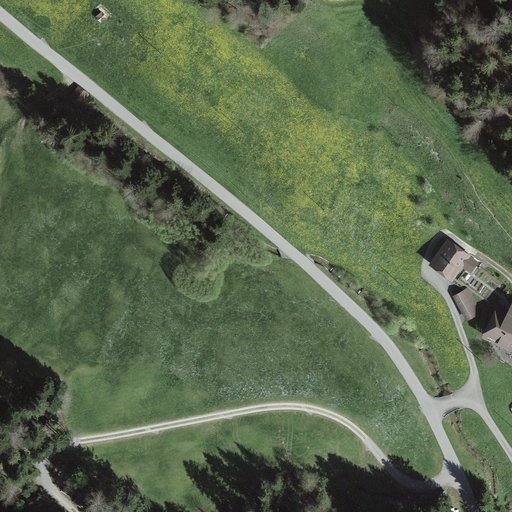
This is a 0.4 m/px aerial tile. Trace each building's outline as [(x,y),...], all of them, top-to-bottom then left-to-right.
[(107,17),(102,11),(95,17),(101,23),(107,17)] [(87,94),(79,88),(72,96),(80,103),(87,94)] [(452,275),(460,263),(465,255),(447,243),(434,263),(452,275)] [(470,270),(475,262),(465,255),(460,263),(470,270)] [(480,311),(468,289),(454,296),(467,318),(480,311)] [(499,315),(490,335),(511,345),(511,312),(509,320),(499,315)]
